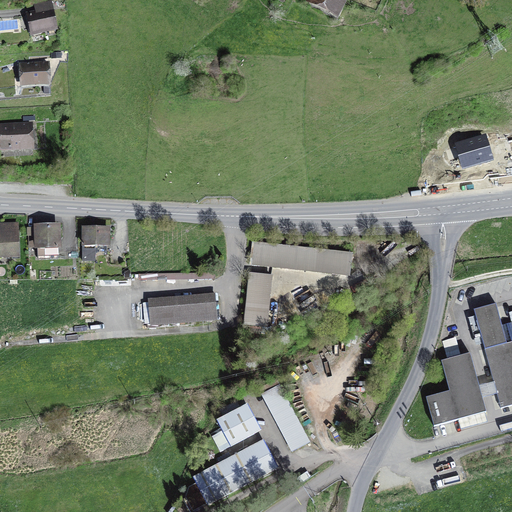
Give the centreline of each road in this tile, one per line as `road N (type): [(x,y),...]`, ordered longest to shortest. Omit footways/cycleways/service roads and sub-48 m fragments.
road 1 (secondary): [(0,204),(285,218),(439,210)]
road 2 (unclassified): [(439,210),(433,326),(372,457),(358,511)]
